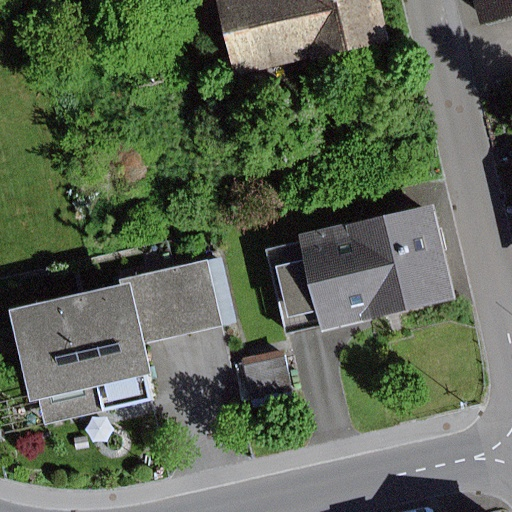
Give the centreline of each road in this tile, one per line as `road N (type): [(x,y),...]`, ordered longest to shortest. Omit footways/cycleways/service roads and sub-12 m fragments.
road 1 (residential): [(431,0),(511,354)]
road 2 (residential): [(229,511),(511,447)]
